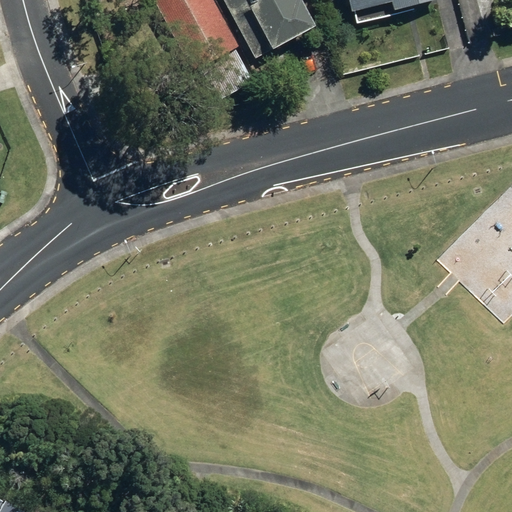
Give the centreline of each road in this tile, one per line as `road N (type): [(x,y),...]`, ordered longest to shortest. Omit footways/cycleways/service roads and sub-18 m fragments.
road 1 (residential): [(108,214),(511,100)]
road 2 (residential): [(108,214),(21,0)]
road 3 (residential): [(0,282),(108,214)]
